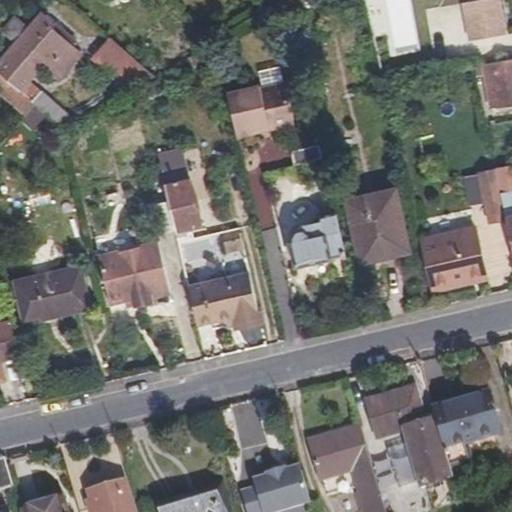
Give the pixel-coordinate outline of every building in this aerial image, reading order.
[(313,28),(305,0),(289,0),(295,23),(297,32),(313,28)] [(476,40),(504,34),(497,0),(481,0),(468,3),(476,40)] [(19,47),(0,68),(0,74),(19,92),(29,81),(43,64),(57,77),(77,54),(48,28),(52,23),(45,17),(32,32),(19,47)] [(6,36),(19,47),(32,32),(19,21),(6,36)] [(154,77),(112,40),(96,57),(133,90),(154,77)] [(511,59),(486,65),(493,106),(511,102),(511,59)] [(0,74),(0,93),(23,113),(32,103),(19,92),(0,74)] [(29,81),(19,92),(32,103),(44,114),(47,117),(57,125),(65,132),(74,122),(78,126),(79,124),(46,95),(29,81)] [(262,88),(230,96),(240,139),(255,136),(256,132),(271,129),(274,131),(291,127),(295,121),(288,86),(262,91),(262,88)] [(44,114),(32,103),(23,113),(19,117),(32,129),(44,114)] [(47,117),(34,127),(43,138),(57,125),(47,117)] [(328,163),(324,148),(295,154),(299,168),(328,163)] [(191,167),(165,173),(180,238),(186,237),(185,231),(205,226),(191,167)] [(511,170),(498,173),(502,193),(511,190),(511,170)] [(502,193),(498,173),(480,177),(481,179),(487,208),(491,225),(508,221),(502,193)] [(487,208),(481,179),(468,181),(474,210),(487,208)] [(508,221),(511,241),(511,190),(502,193),(508,221)] [(412,252),(398,191),(350,202),(364,263),(412,252)] [(350,255),(340,212),(323,216),(323,220),(296,228),(291,239),(298,266),(350,255)] [(489,279),(478,227),(425,239),(437,290),(489,279)] [(246,253),(242,233),(225,237),(229,257),(246,253)] [(198,236),(182,240),(183,246),(199,243),(198,236)] [(164,245),(145,248),(102,256),(111,304),(134,299),(135,309),(155,306),(153,296),(172,293),(164,245)] [(93,310),(82,267),(16,281),(25,321),(57,313),(58,318),(93,310)] [(252,275),(191,289),(199,327),(228,320),(237,318),(238,327),(262,321),(252,275)] [(230,329),(238,327),(237,318),(228,320),(230,329)] [(0,362),(1,362),(21,358),(12,324),(0,326),(0,362)] [(451,468),(436,420),(426,423),(415,389),(368,404),(379,439),(405,431),(409,443),(390,449),(401,485),(420,479),(422,486),(454,477),(451,468)] [(491,393),(433,411),(436,420),(451,468),(461,465),(456,449),(504,434),(491,393)] [(386,511),(372,463),(360,427),(308,442),(319,479),(351,469),(363,511),(386,511)] [(0,491),(13,488),(5,461),(0,461),(0,491)] [(129,482),(124,467),(114,471),(118,485),(87,495),(91,511),(133,511),(125,483),(129,482)] [(246,511),(278,511),(311,503),(301,468),(253,482),(255,488),(241,492),(246,511)] [(226,511),(220,489),(158,508),(159,511),(226,511)] [(61,511),(59,502),(27,511),(61,511)]
